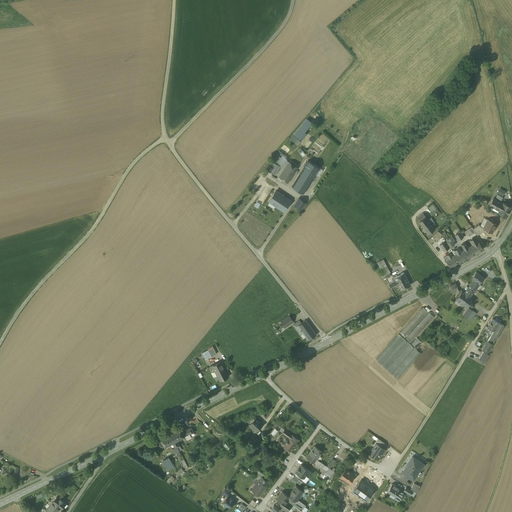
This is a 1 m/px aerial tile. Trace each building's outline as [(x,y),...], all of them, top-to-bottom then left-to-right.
[(306,119),(290,138),(297,145),(307,133),(305,132),(312,123),(306,119)] [(303,149),(300,147),(295,153),(301,157),(308,148),(305,146),(303,149)] [(288,161),(285,159),(281,166),(275,174),(278,176),(288,161)] [(281,166),(272,160),(266,168),(275,175),(275,174),(281,166)] [(308,161),(302,170),(298,168),(298,167),(288,161),(278,176),(288,183),(295,172),(299,175),(293,186),(303,193),(319,168),(308,161)] [(498,193),(504,196),(506,190),(500,187),(498,193)] [(291,200),(276,191),(269,201),(284,211),(291,200)] [(306,204),(299,198),(294,205),(301,209),(306,204)] [(503,203),(493,198),(490,205),(499,210),(498,212),(506,216),(511,206),(503,202),(503,203)] [(428,220),(426,216),(425,216),(420,221),(419,222),(428,234),(435,229),(432,224),(428,220)] [(496,224),(488,220),(484,228),(485,229),(492,232),(496,224)] [(484,228),(480,226),(479,224),(477,226),(481,233),(485,230),(485,229),(484,228)] [(481,233),(477,226),(473,228),(475,232),(477,235),(481,233)] [(472,227),(466,231),(469,236),(475,232),(473,228),(472,227)] [(464,237),(460,232),(455,235),(458,240),(464,237)] [(473,245),(470,246),(475,253),(483,249),(478,241),(476,243),(473,245)] [(445,242),(440,245),(444,251),(449,248),(445,242)] [(464,249),(462,251),(467,258),(475,253),(470,246),(468,247),(464,249)] [(456,254),(454,255),(459,263),(467,258),(462,251),(456,254)] [(449,258),(446,260),(450,267),(459,263),(454,255),(452,257),(449,258)] [(385,263),(379,266),(383,272),(386,279),(391,276),(389,273),(390,272),(385,263)] [(484,277),(476,271),(471,278),(474,280),(470,285),(476,289),(484,277)] [(404,272),(394,277),(395,280),(389,284),(391,288),(398,285),(401,290),(411,285),(404,272)] [(470,285),(465,293),(470,297),(476,289),(470,285)] [(462,291),(456,299),(467,307),(471,302),(469,301),(471,298),(470,297),(465,293),(462,291)] [(440,309),(434,304),(430,308),(436,313),(440,309)] [(423,307),(400,333),(405,337),(428,312),(423,307)] [(429,312),(406,338),(411,343),(434,317),(429,312)] [(289,315),(281,321),(285,327),(294,321),(289,315)] [(504,326),(492,318),(487,327),(494,331),(491,336),(496,339),(504,326)] [(299,320),(293,324),(301,335),(304,333),(298,325),(301,323),(299,320)] [(317,334),(306,320),(301,323),(298,325),(304,333),(309,340),(317,334)] [(399,334),(376,360),(386,369),(409,342),(399,334)] [(417,338),(412,344),(417,348),(422,342),(417,338)] [(493,344),(488,341),(482,350),(487,353),(493,344)] [(421,353),(410,343),(386,370),(398,380),(421,353)] [(488,357),(480,353),(477,360),(484,364),(488,357)] [(217,371),(224,367),(221,361),(214,365),(217,371)] [(224,367),(217,371),(214,365),(213,365),(210,367),(212,372),(215,371),(220,381),(228,376),(224,367)] [(256,417),(249,424),(256,431),(263,424),(256,417)] [(183,431),(181,428),(176,430),(180,438),(185,435),(190,433),(191,433),(194,432),(191,427),(183,431)] [(292,434),(285,429),(282,433),(289,438),(291,434),(292,434)] [(180,438),(176,430),(171,433),(177,446),(180,445),(177,440),(180,438)] [(171,433),(166,435),(170,443),(173,442),(175,447),(177,446),(171,433)] [(282,433),(277,440),(282,443),(283,441),(284,442),(285,442),(283,445),(291,451),(297,443),(289,438),(282,433)] [(292,434),(291,434),(289,438),(297,443),(300,439),(292,434)] [(166,435),(161,438),(163,442),(160,444),(161,448),(165,446),(170,443),(166,435)] [(385,443),(378,438),(375,442),(376,443),(377,443),(382,447),(385,443)] [(377,444),(370,453),(369,453),(378,459),(385,449),(382,447),(377,443),(376,443),(377,444)] [(323,451),(315,446),(309,453),(317,459),(323,451)] [(317,459),(309,453),(309,454),(309,453),(306,457),(314,463),(317,459)] [(169,457),(164,460),(167,466),(172,463),(169,457)] [(423,464),(413,457),(403,472),(413,479),(423,464)] [(333,458),(327,466),(329,468),(330,468),(336,460),(333,458)] [(325,465),(317,459),(314,463),(322,468),(323,468),(325,465)] [(312,472),(301,465),(299,467),(297,469),(298,470),(296,472),(297,473),(304,478),(307,474),(309,476),(312,472)] [(182,467),(175,473),(179,477),(185,471),(182,467)] [(330,468),(329,468),(327,470),(324,474),(330,478),(335,472),(330,468)] [(354,474),(346,468),(340,475),(344,478),(346,479),(350,482),(352,479),(352,478),(354,474)] [(266,477),(264,476),(263,477),(262,476),(261,476),(259,480),(267,485),(269,482),(265,478),(266,477)] [(259,480),(256,484),(257,484),(253,491),(260,496),(267,486),(267,485),(259,480)] [(420,486),(414,482),(411,489),(416,492),(420,486)] [(400,489),(392,483),(388,490),(396,495),(394,498),(399,501),(403,494),(399,491),(400,489)] [(303,491),(296,487),(289,496),(294,500),(296,501),(303,491)] [(289,496),(282,491),(279,495),(291,504),(294,500),(289,496)] [(291,504),(279,495),(276,499),(284,505),(282,508),(287,511),(290,507),(292,504),(291,504)] [(58,496),(46,510),(49,511),(56,511),(60,508),(61,509),(66,502),(63,500),(61,498),(58,496)] [(230,498),(227,496),(222,503),(230,508),(235,501),(233,499),(230,497),(230,498)] [(257,503),(253,500),(249,504),(254,508),(257,503)]
